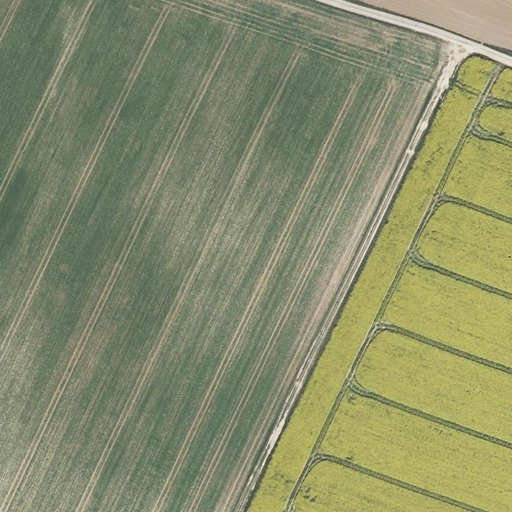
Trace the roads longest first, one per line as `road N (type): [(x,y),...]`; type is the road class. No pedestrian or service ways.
road 1 (track): [(464,43),(239,511)]
road 2 (track): [(324,0),(511,60)]
